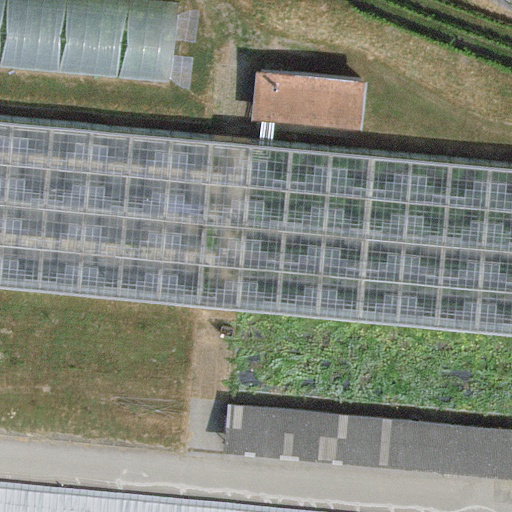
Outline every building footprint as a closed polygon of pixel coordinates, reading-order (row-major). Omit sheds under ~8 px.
[(167,15),(0,0),(0,80),(160,96),(167,15)] [(358,82),(251,71),(245,121),(353,133),(358,82)] [(511,169),(0,122),(0,285),(511,332),(511,169)] [(511,419),(226,394),(222,445),(511,470),(511,419)] [(158,511),(0,497),(0,511),(158,511)]
